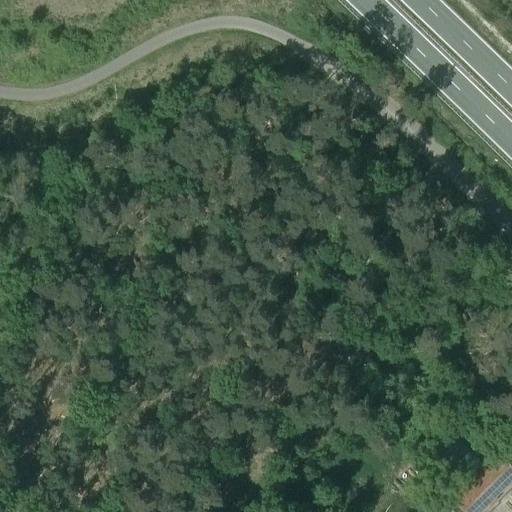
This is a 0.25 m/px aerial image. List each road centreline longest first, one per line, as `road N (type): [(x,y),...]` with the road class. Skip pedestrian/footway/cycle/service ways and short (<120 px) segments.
road 1 (unclassified): [(511,228),(366,93),(254,27),(205,25),(175,35),(57,99),(0,99)]
road 2 (trunk): [(364,0),(511,142)]
road 3 (trunk): [(511,90),(420,0)]
